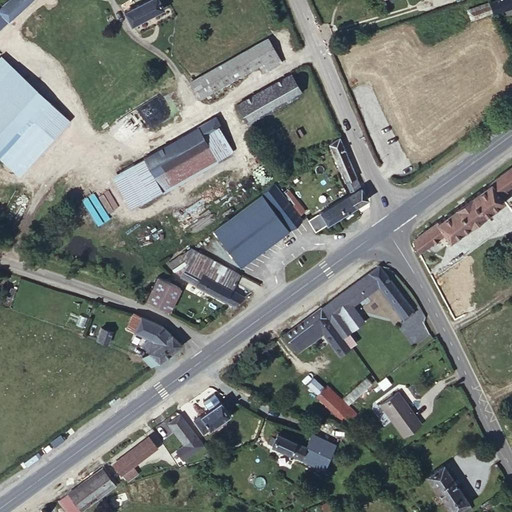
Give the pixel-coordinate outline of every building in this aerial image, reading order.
[(5,0),(0,4),(9,14),(25,0),(5,0)] [(162,0),(137,0),(126,5),(132,20),(164,4),(162,0)] [(486,15),(502,9),(497,0),(491,0),(482,3),(476,6),(474,10),(475,13),(478,16),(486,15)] [(511,0),(497,0),(502,9),(511,4),(511,0)] [(0,22),(9,14),(0,4),(0,3),(0,22)] [(272,35),(192,77),(201,94),(267,58),(271,65),(284,58),(272,35)] [(1,49),(0,50),(0,74),(14,61),(1,49)] [(0,147),(50,96),(14,61),(0,74),(0,147)] [(294,70),(239,101),(249,120),(304,90),(294,70)] [(50,96),(0,147),(0,152),(12,165),(65,111),(50,96)] [(216,113),(142,155),(153,174),(210,143),(204,132),(221,123),(216,113)] [(210,143),(227,134),(221,123),(204,132),(210,143)] [(153,174),(142,155),(118,169),(137,201),(234,147),(227,134),(210,143),(153,174)] [(348,145),(343,135),(325,144),(330,154),(334,153),(348,145)] [(370,200),(348,145),(334,153),(351,193),(358,208),(370,200)] [(511,163),(491,178),(499,192),(511,182),(511,163)] [(437,218),(444,228),(450,235),(503,199),(499,192),(491,178),(437,218)] [(300,217),(277,180),(265,189),(290,228),(300,243),(306,239),(296,220),(300,217)] [(216,226),(242,263),(290,228),(264,191),(216,226)] [(304,223),(300,217),(296,220),(306,239),(358,208),(351,193),(304,223)] [(437,218),(425,226),(428,238),(444,228),(437,218)] [(306,239),(300,243),(302,248),(309,243),(306,239)] [(171,261),(182,275),(188,265),(231,291),(241,274),(193,245),(171,261)] [(413,310),(376,263),(364,271),(374,285),(401,320),(413,310)] [(231,291),(188,265),(182,275),(213,295),(233,307),(244,299),(231,291)] [(374,285),(364,271),(315,308),(328,323),(349,308),(347,305),(374,285)] [(179,287),(157,275),(145,298),(167,309),(179,287)] [(335,354),(348,345),(339,335),(328,323),(315,308),(288,328),(304,345),(319,334),(335,354)] [(328,323),(339,335),(358,321),(349,308),(328,323)] [(140,357),(148,368),(180,345),(163,326),(131,314),(126,329),(148,337),(142,343),(147,349),(140,357)] [(95,340),(105,344),(111,329),(102,325),(95,340)] [(288,328),(278,335),(292,353),(304,345),(288,328)] [(312,387),(332,412),(339,406),(345,402),(343,401),(369,381),(362,373),(337,393),(325,378),(312,387)] [(397,387),(379,399),(403,433),(421,422),(397,387)] [(216,400),(191,419),(200,430),(225,411),(216,400)] [(339,406),(350,417),(355,413),(345,402),(339,406)] [(332,412),(342,423),(350,417),(339,406),(332,412)] [(178,412),(165,421),(181,445),(173,451),(180,461),(201,446),(178,412)] [(329,457),(309,446),(278,428),(269,443),(321,472),(329,457)] [(316,433),(309,446),(329,457),(336,445),(316,433)] [(146,439),(111,464),(119,475),(154,450),(146,439)] [(440,463),(425,473),(449,511),(456,511),(468,506),(440,463)] [(72,511),(113,482),(101,466),(57,499),(68,511),(72,511)] [(335,500),(327,503),(331,511),(335,511),(340,510),(335,500)]
